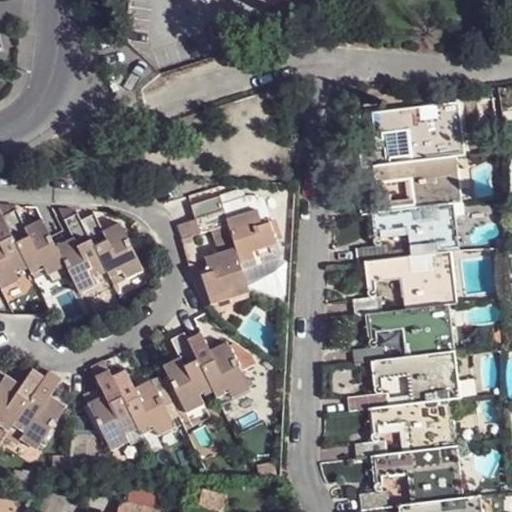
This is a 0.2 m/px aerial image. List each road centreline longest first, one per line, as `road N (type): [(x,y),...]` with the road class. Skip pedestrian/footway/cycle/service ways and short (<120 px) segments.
road 1 (residential): [(323,511),(308,475),(324,64)]
road 2 (residential): [(324,64),(293,63),(147,104),(92,107),(46,91)]
road 3 (residential): [(324,64),(511,66)]
